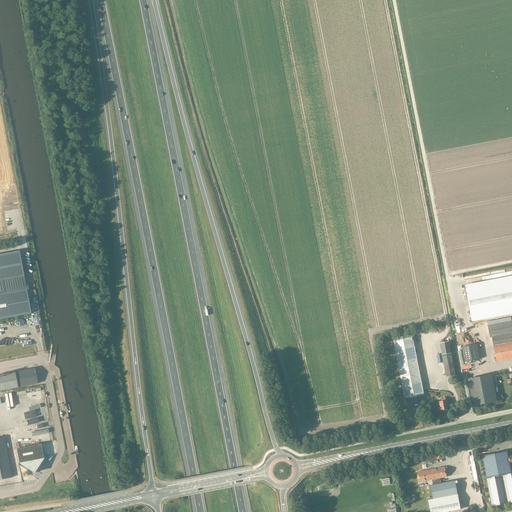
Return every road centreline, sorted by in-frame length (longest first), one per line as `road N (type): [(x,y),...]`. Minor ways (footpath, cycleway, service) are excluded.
road 1 (motorway): [(100,0),(200,511)]
road 2 (motorway): [(242,511),(143,0)]
road 3 (motorway): [(91,0),(153,492)]
road 4 (motorway): [(280,455),(153,0)]
road 5 (track): [(446,322),(384,0)]
road 6 (unclassified): [(0,365),(44,363),(61,445),(36,487),(0,494)]
road 7 (secondary): [(387,448),(511,424)]
